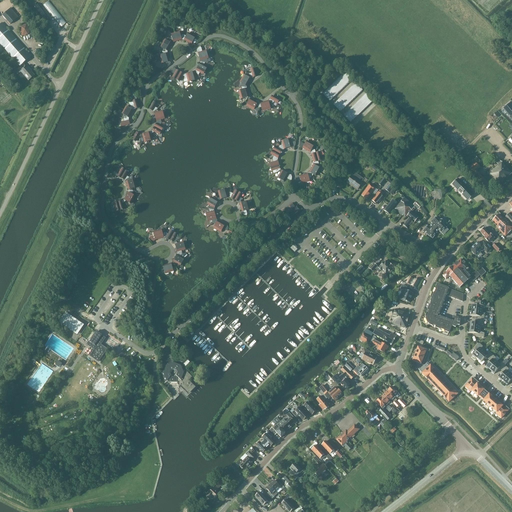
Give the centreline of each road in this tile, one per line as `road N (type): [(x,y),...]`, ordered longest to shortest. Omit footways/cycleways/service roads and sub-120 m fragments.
road 1 (residential): [(444,260),(349,200),(325,200),(235,271),(156,351),(141,351),(108,328)]
road 2 (unclassified): [(0,212),(101,0)]
road 3 (residential): [(240,489),(301,426),(337,409),(381,371),(398,368)]
